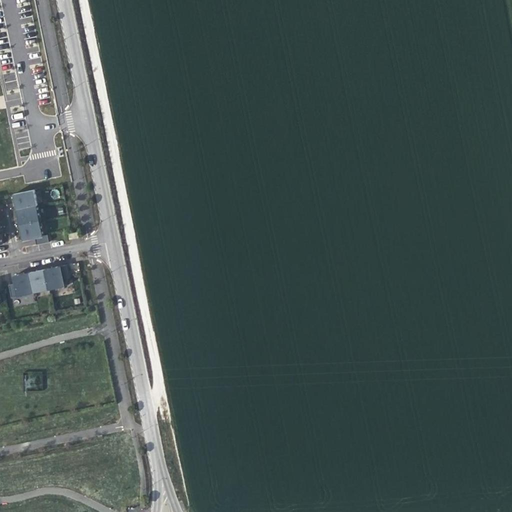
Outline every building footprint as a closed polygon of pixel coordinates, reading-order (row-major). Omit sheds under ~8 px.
[(17,203),(18,209),(38,205),(35,189),(15,193),(17,203)] [(19,216),(21,224),(41,220),(38,205),(18,209),(19,216)] [(24,239),(36,237),(44,235),(41,220),(21,224),(22,232),(24,239)] [(48,235),(44,235),(36,237),(37,244),(50,241),(48,235)] [(71,277),(68,265),(54,267),(46,269),(50,290),(65,286),(63,279),(71,277)] [(35,292),(50,290),(46,269),(37,271),(31,272),(35,292)] [(12,297),(35,292),(31,272),(25,273),(15,275),(17,283),(10,284),(12,297)]
